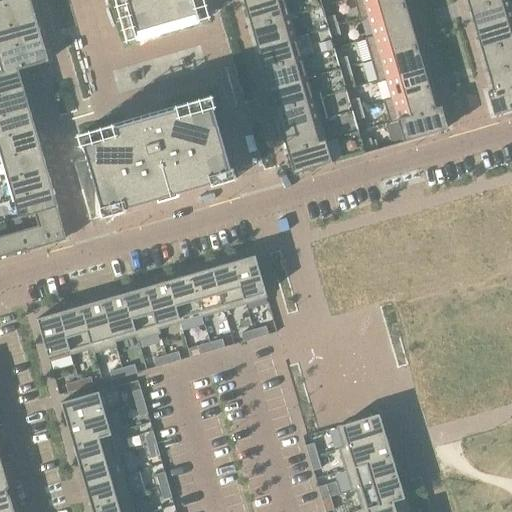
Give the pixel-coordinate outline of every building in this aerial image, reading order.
[(9,0),(0,0),(0,9),(11,6),(9,0)] [(134,36),(136,36),(198,18),(200,17),(200,14),(198,15),(193,0),(117,0),(119,5),(120,7),(122,6),(122,5),(127,4),(135,33),(133,33),(134,36)] [(284,0),(268,0),(245,7),(251,28),(289,17),(284,0)] [(353,0),(359,20),(367,17),(406,6),(404,0),(353,0)] [(501,0),(467,0),(469,6),(468,6),(469,9),(501,0)] [(475,30),(511,19),(511,12),(508,0),(501,0),(469,9),(475,30)] [(11,6),(0,9),(0,30),(17,26),(11,6)] [(367,17),(373,36),(373,37),(412,26),(406,6),(367,17)] [(334,15),(325,18),(327,28),(337,25),(334,15)] [(289,17),(251,28),(257,48),(295,37),(289,17)] [(511,19),(475,30),(481,51),(511,42),(511,19)] [(337,25),(327,28),(330,37),(340,35),(337,25)] [(17,26),(0,30),(0,51),(23,45),(17,26)] [(418,47),(412,26),(373,37),(373,36),(365,38),(371,60),(418,47)] [(263,69),(301,58),(295,37),(257,48),(263,69)] [(330,40),(319,43),(322,52),(332,49),(330,40)] [(487,71),(511,64),(511,42),(481,51),(487,71)] [(28,63),(23,45),(0,51),(0,74),(18,70),(48,61),(47,58),(28,63)] [(377,82),(385,80),(385,79),(424,68),(418,47),(371,60),(377,82)] [(339,69),(349,66),(346,56),(337,59),(339,69)] [(307,79),(301,58),(263,69),(269,90),(307,79)] [(511,64),(487,71),(493,91),(493,92),(511,86),(511,64)] [(349,66),(339,69),(342,79),(352,76),(349,66)] [(385,79),(385,80),(391,98),(391,99),(430,88),(424,68),(385,79)] [(275,111),(313,100),(307,79),(269,90),(270,92),(267,93),(271,108),(274,108),(275,111)] [(501,114),(511,110),(511,86),(493,92),(493,91),(487,92),(488,96),(489,96),(494,115),(501,113),(501,114)] [(389,123),(397,121),(397,120),(436,109),(435,107),(430,88),(391,99),(391,98),(383,100),(389,123)] [(0,115),(10,113),(4,93),(0,94),(0,115)] [(351,111),(361,108),(358,98),(349,101),(351,111)] [(319,120),(313,100),(275,111),(281,131),(319,120)] [(88,159),(88,160),(90,166),(102,208),(105,208),(105,206),(122,201),(123,205),(124,208),(211,183),(213,182),(212,180),(211,180),(210,175),(227,170),(228,172),(231,171),(214,112),(212,107),(211,105),(209,106),(209,108),(180,116),(179,112),(180,111),(179,108),(177,109),(165,112),(126,124),(114,127),(113,128),(113,131),(114,130),(115,135),(87,143),(86,141),(83,142),(88,159)] [(441,106),(435,107),(436,109),(397,120),(397,121),(403,142),(441,131),(441,130),(447,129),(441,110),(442,110),(441,106)] [(361,108),(351,111),(354,120),(364,117),(361,108)] [(0,136),(15,133),(10,113),(0,115),(0,136)] [(287,152),(325,141),(319,120),(281,131),(287,152)] [(15,133),(0,136),(0,158),(21,152),(15,133)] [(370,138),(360,141),(363,151),(373,148),(370,138)] [(331,163),(325,141),(287,152),(288,154),(294,173),(300,171),(300,172),(331,163)] [(21,152),(0,158),(0,178),(1,181),(8,179),(7,178),(26,172),(21,152)] [(32,192),(26,172),(7,178),(8,179),(13,197),(32,192)] [(32,192),(13,197),(19,218),(34,214),(34,212),(37,211),(37,210),(32,192)] [(40,246),(65,239),(55,207),(57,207),(56,204),(37,210),(37,211),(34,212),(34,214),(38,226),(34,227),(40,246)] [(40,246),(34,227),(0,236),(0,258),(41,247),(40,246)] [(233,262),(246,304),(267,298),(255,255),(233,262)] [(211,268),(224,311),(246,304),(233,262),(211,268)] [(189,274),(202,317),(224,311),(211,268),(189,274)] [(168,281),(180,323),(202,317),(189,274),(168,281)] [(159,330),(180,323),(168,281),(146,287),(158,330),(159,330)] [(136,336),(135,336),(136,341),(160,334),(159,330),(158,330),(146,287),(124,293),(136,336)] [(114,342),(115,342),(135,336),(136,336),(124,293),(102,300),(114,342)] [(102,300),(80,306),(92,349),(91,349),(93,354),(116,347),(115,342),(114,342),(102,300)] [(92,349),(80,306),(58,313),(70,355),(91,349),(92,349)] [(49,361),(70,355),(58,313),(36,319),(49,361)] [(253,330),(256,339),(268,335),(266,326),(253,330)] [(243,342),(256,339),(253,330),(241,334),(243,342)] [(209,343),(212,351),(224,348),(222,339),(209,343)] [(199,355),(212,351),(209,343),(197,346),(199,355)] [(166,355),(168,364),(181,360),(178,352),(166,355)] [(168,364),(166,355),(153,359),(156,368),(168,364)] [(134,365),(122,368),(124,377),(137,373),(134,365)] [(124,377),(122,368),(109,372),(112,380),(124,377)] [(78,381),(80,389),(93,386),(90,377),(78,381)] [(80,389),(78,381),(65,385),(68,393),(80,389)] [(132,392),(135,404),(144,402),(140,389),(132,392)] [(61,402),(67,424),(109,412),(103,390),(61,402)] [(144,402),(135,404),(139,417),(148,414),(144,402)] [(67,424),(73,445),(116,432),(115,431),(109,412),(67,424)] [(343,448),(385,435),(384,432),(378,414),(336,427),(343,447),(343,448)] [(120,430),(115,431),(116,432),(73,445),(79,465),(122,453),(122,454),(126,453),(120,430)] [(147,446),(156,443),(152,431),(144,433),(147,446)] [(338,449),(345,470),(392,456),(385,435),(343,448),(343,447),(338,449)] [(160,456),(156,443),(147,446),(151,458),(160,456)] [(309,458),(317,456),(313,443),(305,446),(309,458)] [(85,486),(128,474),(122,454),(122,453),(79,465),(85,486)] [(321,468),(317,456),(309,458),(313,471),(321,468)] [(392,456),(345,470),(351,492),(356,490),(355,489),(398,477),(392,456)] [(159,487),(168,485),(164,472),(156,475),(159,487)] [(91,507),(134,495),(128,474),(85,486),(91,507)] [(404,497),(398,477),(355,489),(356,490),(361,509),(362,510),(404,497)] [(172,497),(168,485),(159,487),(163,500),(172,497)] [(318,487),(321,500),(330,497),(326,485),(318,487)] [(8,486),(0,488),(0,509),(12,506),(7,488),(8,488),(8,487),(8,486)] [(138,511),(134,495),(91,507),(92,511),(138,511)] [(330,497),(321,500),(325,511),(334,510),(330,497)] [(408,511),(404,497),(362,510),(361,509),(357,511),(408,511)]
